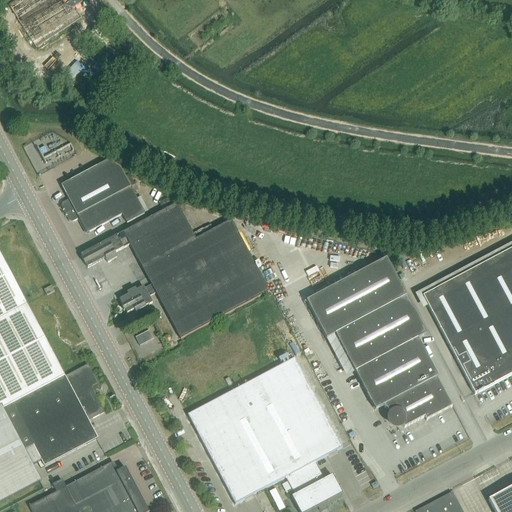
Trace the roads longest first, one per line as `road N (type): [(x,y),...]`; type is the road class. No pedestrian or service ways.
road 1 (unclassified): [(511,153),(373,134),(250,104),(164,56),(112,0)]
road 2 (tertiary): [(193,511),(25,194)]
road 3 (unknown): [(489,452),(408,288),(511,232)]
road 4 (unknown): [(401,498),(297,300),(299,274)]
road 5 (unclassified): [(511,439),(377,511)]
